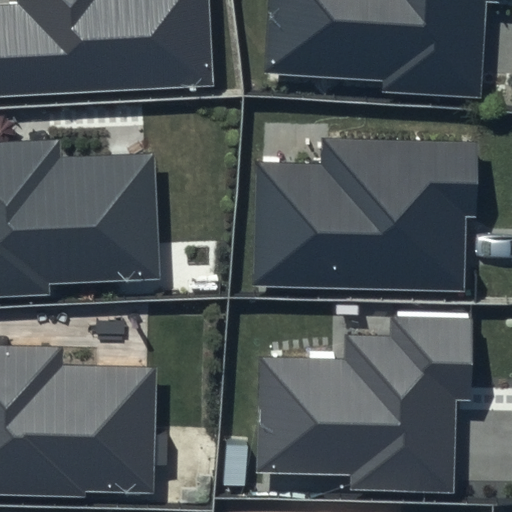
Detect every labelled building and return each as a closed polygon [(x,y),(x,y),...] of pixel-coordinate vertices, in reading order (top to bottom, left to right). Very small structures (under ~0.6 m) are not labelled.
[(9,0),(10,3),(0,3),(0,94),(213,83),(208,0),(9,0)] [(270,0),(266,71),(383,78),(382,91),(481,97),(487,4),(500,5),(499,0),(270,0)] [(319,167),(258,165),(254,283),(463,291),(466,217),(475,217),(478,141),(321,135),(319,167)] [(58,140),(0,143),(0,296),(49,294),(49,283),(162,277),(155,153),(59,158),(58,140)] [(473,319),(392,316),(391,338),(349,337),(348,361),(259,359),(256,472),(350,475),(349,491),(455,494),(459,399),(470,400),(473,319)] [(58,347),(0,345),(0,494),(152,498),(155,370),(58,368),(58,347)]
